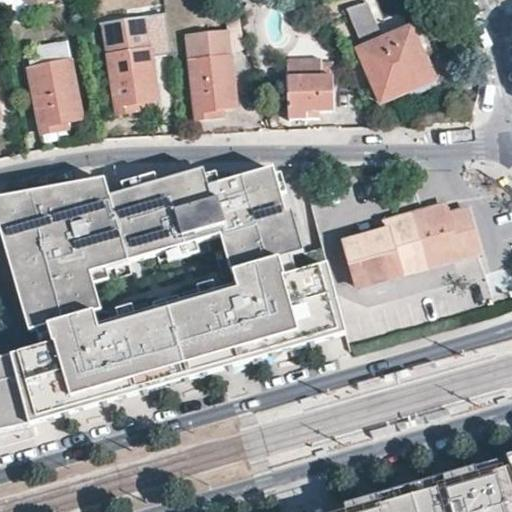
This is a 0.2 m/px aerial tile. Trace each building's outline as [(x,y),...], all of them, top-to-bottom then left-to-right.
[(348,6),(356,38),(380,32),(372,0),(348,6)] [(149,47),(144,18),(129,20),(104,24),(111,69),(117,113),(132,111),(131,104),(142,102),(157,100),(151,64),(149,47)] [(221,110),(235,108),(230,56),(230,50),(244,49),(242,18),(227,20),(227,32),(187,36),(194,99),(196,119),(212,119),(211,110),(221,110)] [(429,71),(411,29),(360,51),(382,103),(405,93),(407,98),(435,86),(429,71)] [(71,61),(28,70),(42,134),(57,132),(56,124),(66,122),(82,119),(71,61)] [(309,119),(309,111),(318,111),(333,111),(332,78),(288,79),(289,119),(309,119)] [(143,110),(142,102),(131,104),(132,111),(143,110)] [(222,117),(221,110),(211,110),(212,119),(222,117)] [(56,124),(57,132),(67,130),(66,122),(56,124)] [(287,214),(275,170),(220,186),(210,189),(206,177),(205,172),(159,185),(125,195),(122,196),(140,261),(167,253),(198,245),(222,238),(232,275),(248,271),(253,289),(238,293),(240,300),(220,306),(217,294),(175,306),(194,372),(344,329),(329,267),(286,279),(281,262),(294,258),(282,215),(287,214)] [(220,186),(217,174),(206,177),(210,189),(220,186)] [(159,185),(156,176),(122,185),(125,195),(159,185)] [(111,199),(106,181),(0,200),(0,229),(35,351),(12,358),(27,420),(181,376),(162,310),(117,323),(121,335),(102,341),(100,334),(85,338),(79,320),(95,315),(102,313),(94,286),(91,275),(106,271),(130,264),(111,199)] [(140,261),(122,196),(111,199),(130,264),(140,261)] [(467,244),(462,224),(470,222),(466,209),(447,215),(444,206),(384,222),(387,232),(344,244),(356,287),(478,252),(475,241),(467,244)] [(306,255),(294,212),(287,214),(282,215),(294,258),(306,255)] [(467,244),(475,241),(470,222),(462,224),(467,244)] [(200,254),(198,245),(167,253),(169,263),(200,254)] [(109,281),(106,271),(91,275),(94,286),(109,281)] [(253,289),(248,271),(232,275),(238,293),(253,289)] [(194,372),(175,306),(162,310),(181,376),(194,372)] [(100,334),(95,315),(79,320),(85,338),(100,334)] [(29,428),(346,337),(344,329),(194,372),(181,376),(27,420),(29,428)] [(0,426),(27,420),(12,358),(0,362),(0,426)] [(437,369),(435,362),(413,368),(415,375),(437,369)] [(382,385),(379,379),(358,384),(359,391),(382,385)] [(449,410),(427,416),(429,423),(451,417),(449,410)] [(396,433),(394,426),(371,433),(373,439),(396,433)] [(511,511),(511,478),(510,473),(453,489),(455,495),(446,498),(445,491),(371,511),(511,511)] [(455,495),(453,489),(445,491),(446,498),(455,495)]
